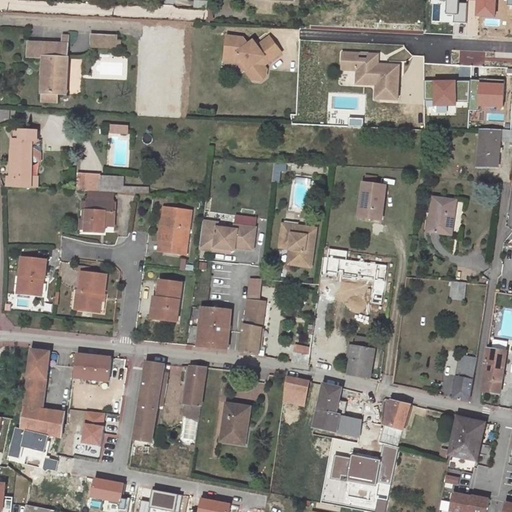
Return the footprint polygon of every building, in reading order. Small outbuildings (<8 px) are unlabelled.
[(447,0),(447,15),(454,16),(454,23),(466,24),(467,4),(459,4),(459,0),(447,0)] [(475,0),(478,0),(478,16),(495,17),(495,0),(475,0)] [(118,35),(90,34),(90,48),(117,49),(118,35)] [(66,96),(69,36),(62,35),(61,44),(29,42),(29,57),(42,58),(40,102),(57,103),(58,95),(66,96)] [(282,52),(271,36),(253,49),(244,37),(229,35),(225,55),(237,57),(240,54),(250,66),(246,69),(253,79),(260,80),(266,76),(267,69),(264,65),(282,52)] [(359,54),(344,53),(343,70),(358,70),(358,77),(368,78),(368,84),(377,85),(376,99),(398,100),(400,66),(379,65),(377,65),(374,62),(379,58),(379,55),(369,54),(369,60),(359,60),(359,54)] [(225,55),(225,59),(240,62),(246,69),(250,66),(240,54),(237,57),(225,55)] [(471,80),(471,81),(470,103),(469,111),(479,111),(479,106),(504,107),(505,81),(487,80),(487,81),(471,80)] [(437,81),(425,81),(426,100),(437,100),(437,106),(456,105),(456,103),(470,103),(471,81),(455,82),(455,83),(437,83),(437,81)] [(121,134),(122,126),(113,125),(112,133),(121,134)] [(129,127),(122,126),(121,134),(129,134),(129,127)] [(14,131),(14,139),(32,141),(37,141),(37,131),(14,131)] [(497,167),(500,137),(500,133),(481,131),(477,165),(497,167)] [(26,166),(32,167),(32,152),(32,141),(14,139),(11,139),(11,175),(11,177),(25,177),(26,166)] [(286,165),(278,164),(277,173),(285,173),(286,165)] [(11,177),(11,187),(32,188),(32,176),(32,167),(26,166),(25,177),(11,177)] [(100,190),(100,176),(79,175),(78,190),(100,190)] [(124,177),(100,176),(100,190),(148,193),(149,188),(124,187),(124,177)] [(365,183),(375,184),(376,177),(366,176),(365,183)] [(381,220),(385,186),(375,184),(365,183),(363,183),(361,200),(366,201),(364,218),(381,220)] [(83,221),(86,221),(86,231),(86,232),(101,233),(101,226),(106,227),(115,227),(116,211),(114,211),(114,194),(87,193),(87,210),(83,210),(83,221)] [(455,201),(433,198),(429,231),(451,234),(455,201)] [(165,208),(162,226),(167,227),(165,241),(168,241),(166,252),(185,254),(191,211),(165,208)] [(236,215),(234,226),(256,229),(257,218),(236,215)] [(218,224),(203,222),(203,223),(200,243),(215,245),(215,248),(231,250),(235,251),(235,248),(253,250),(256,229),(234,226),(234,230),(218,228),(218,224)] [(293,266),(311,268),(316,229),(283,225),(280,244),(291,245),(290,250),(294,250),(293,266)] [(167,227),(162,226),(159,251),(166,252),(168,241),(165,241),(167,227)] [(215,245),(200,243),(199,249),(230,253),(231,250),(215,248),(215,245)] [(22,277),(20,294),(40,297),(42,279),(45,279),(47,261),(22,257),(20,277),(22,277)] [(81,291),(78,309),(100,312),(101,301),(101,294),(105,294),(107,275),(81,272),(79,290),(81,291)] [(320,274),(318,290),(326,291),(328,276),(320,274)] [(160,299),(157,320),(177,322),(182,283),(159,280),(157,298),(160,299)] [(465,283),(453,282),(451,298),(462,299),(465,283)] [(248,292),(247,300),(254,301),(256,293),(248,292)] [(151,319),(157,320),(160,299),(157,298),(153,298),(151,319)] [(325,299),(318,299),(317,308),(324,309),(325,299)] [(255,302),(247,301),(244,324),(262,327),(264,305),(255,303),(255,302)] [(231,311),(201,308),(198,347),(227,350),(231,311)] [(262,327),(244,324),(244,325),(243,325),(240,353),(258,356),(262,327)] [(317,336),(312,335),(311,344),(324,346),(324,341),(325,337),(317,336)] [(352,358),(349,376),(369,380),(375,339),(356,336),(354,347),(352,358)] [(309,356),(309,357),(322,359),(324,346),(311,344),(309,356)] [(487,364),(483,391),(499,394),(506,352),(487,349),(485,364),(487,364)] [(44,410),(50,352),(32,350),(23,419),(22,428),(57,437),(54,450),(63,452),(67,430),(63,429),(65,413),(44,410)] [(292,363),(307,367),(309,357),(309,356),(294,353),(292,363)] [(113,359),(76,355),(72,386),(108,389),(113,359)] [(470,402),(476,359),(461,356),(453,398),(470,402)] [(165,365),(146,362),(133,440),(152,442),(158,406),(164,372),(165,365)] [(201,405),(206,368),(192,367),(186,404),(191,405),(201,405)] [(169,373),(164,372),(158,406),(163,407),(169,373)] [(307,382),(288,378),(286,389),(285,389),(282,411),(289,412),(291,403),(303,405),(307,382)] [(342,389),(323,385),(318,410),(337,414),(340,402),(342,389)] [(391,401),(379,443),(398,448),(410,406),(391,401)] [(346,403),(340,402),(337,414),(336,415),(340,416),(343,417),(346,403)] [(247,427),(250,408),(227,404),(222,437),(242,440),(244,427),(247,427)] [(199,419),(201,405),(191,405),(189,417),(199,419)] [(337,414),(318,410),(314,427),(336,432),(340,416),(336,415),(337,414)] [(289,412),(282,411),(279,432),(289,434),(290,431),(287,428),(289,412)] [(358,437),(356,447),(356,454),(362,455),(365,437),(360,436),(362,421),(343,417),(340,416),(336,432),(358,437)] [(492,424),(464,418),(456,455),(484,461),(492,424)] [(83,466),(85,459),(52,451),(51,451),(54,439),(22,431),(17,448),(50,457),(48,463),(82,471),(83,466)] [(150,455),(151,447),(143,445),(142,453),(150,455)] [(441,449),(439,458),(446,460),(448,450),(441,449)] [(102,470),(103,462),(85,459),(83,466),(102,470)] [(39,472),(32,483),(37,487),(45,475),(39,472)] [(458,478),(445,475),(444,482),(457,484),(458,478)] [(32,483),(30,482),(28,496),(37,498),(39,488),(37,487),(32,483)] [(2,511),(10,511),(12,497),(4,497),(5,484),(0,483),(0,509),(2,509),(2,511)] [(120,485),(108,484),(107,490),(119,492),(120,485)] [(356,492),(348,490),(345,505),(354,507),(356,492)] [(449,511),(468,511),(472,497),(453,493),(449,511)] [(27,506),(35,507),(37,498),(28,496),(27,506)] [(486,511),(489,499),(472,496),(472,497),(468,511),(486,511)] [(53,511),(56,511),(58,502),(48,500),(37,498),(35,507),(53,511)] [(74,501),(64,499),(63,505),(73,508),(74,501)] [(511,511),(511,503),(505,502),(503,511),(511,511)] [(101,511),(118,511),(120,506),(103,503),(101,511)]
